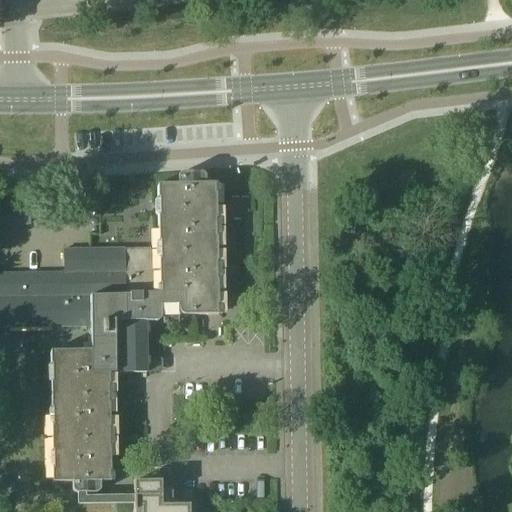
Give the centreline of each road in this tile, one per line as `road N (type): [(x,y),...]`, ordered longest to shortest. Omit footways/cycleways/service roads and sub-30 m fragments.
road 1 (residential): [(300,468),(156,465),(159,374),(296,372)]
road 2 (residential): [(296,372),(288,88)]
road 3 (tertiary): [(17,99),(288,88)]
road 4 (tertiary): [(288,88),(511,62)]
